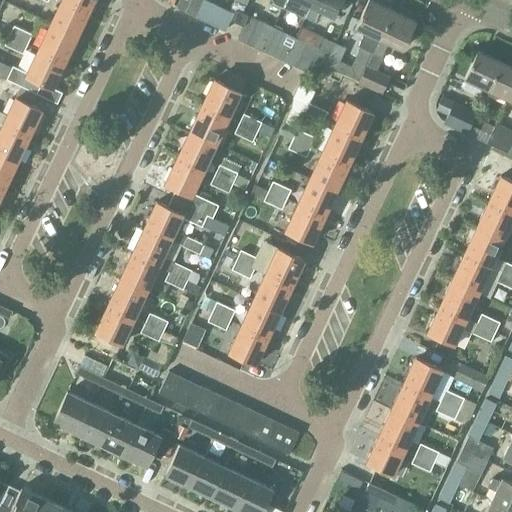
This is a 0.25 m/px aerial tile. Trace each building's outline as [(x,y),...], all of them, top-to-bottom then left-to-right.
[(69,0),(61,0),(51,23),(77,36),(89,9),(69,0)] [(93,0),(69,0),(89,9),(93,0)] [(195,17),(203,0),(180,0),(177,8),(195,17)] [(234,0),(232,7),(236,9),(242,12),(248,0),(234,0)] [(285,0),(283,6),(305,17),(313,0),(285,0)] [(313,0),(305,17),(316,22),(321,11),(334,17),(342,0),(313,0)] [(373,53),(393,10),(371,0),(369,0),(357,28),(366,32),(359,46),(373,53)] [(236,9),(232,20),(244,26),(249,15),(242,12),(236,9)] [(416,21),(393,10),(373,53),(382,57),(389,43),(403,49),(416,21)] [(249,45),(260,21),(250,16),(239,40),(249,45)] [(260,21),(249,45),(259,49),(270,26),(260,21)] [(77,36),(51,23),(38,49),(65,62),(77,36)] [(9,35),(27,44),(32,34),(14,25),(9,35)] [(281,31),(270,26),(259,49),(270,55),(280,33),(281,31)] [(270,55),(285,62),(296,38),(285,33),(281,31),(280,33),(270,55)] [(27,44),(9,35),(5,45),(23,53),(27,44)] [(319,49),(317,48),(311,61),(324,68),(335,43),(325,37),(319,49)] [(296,38),(285,62),(295,67),(306,43),(296,38)] [(306,43),(295,67),(306,72),(311,61),(317,48),(306,43)] [(324,68),(334,73),(336,70),(359,82),(363,73),(340,61),(346,48),(335,43),(324,68)] [(65,62),(38,49),(27,72),(13,66),(7,78),(37,93),(41,83),(52,88),(65,62)] [(488,89),(501,62),(479,51),(466,79),(488,89)] [(511,66),(501,62),(488,89),(511,100),(511,97),(511,66)] [(358,83),(382,94),(390,78),(366,67),(363,73),(359,82),(358,83)] [(214,80),(202,106),(228,118),(241,92),(239,91),(245,79),(230,72),(225,84),(214,80)] [(37,94),(17,85),(12,95),(16,97),(7,115),(0,111),(0,121),(3,123),(29,135),(42,109),(32,104),(37,94)] [(294,97),(292,108),(323,122),(328,113),(294,97)] [(346,100),(334,127),(360,139),(373,113),(346,100)] [(467,134),(471,125),(477,113),(461,105),(455,118),(449,115),(445,124),(467,134)] [(228,118),(202,106),(190,132),(216,144),(228,118)] [(239,124),(257,132),(266,137),(271,127),(243,114),(239,124)] [(3,123),(0,129),(0,153),(17,161),(29,135),(3,123)] [(257,132),(239,124),(234,134),(253,143),(257,132)] [(471,125),(467,134),(487,143),(498,148),(507,128),(497,124),(491,134),(471,125)] [(334,127),(322,153),(348,165),(360,139),(334,127)] [(511,130),(507,128),(498,148),(508,153),(508,154),(511,155),(511,130)] [(297,129),(293,139),(311,148),(316,138),(297,129)] [(190,132),(178,158),(204,170),(216,144),(190,132)] [(311,148),(293,139),(288,149),(306,158),(311,148)] [(17,161),(0,153),(0,184),(5,187),(17,161)] [(348,165),(322,153),(310,179),(336,191),(348,165)] [(204,170),(178,158),(165,184),(176,189),(172,199),(207,215),(213,218),(218,206),(193,194),(204,170)] [(219,165),(214,175),(233,183),(237,174),(219,165)] [(233,183),(214,175),(210,184),(228,193),(233,183)] [(511,179),(501,175),(488,201),(511,212),(511,179)] [(310,179),(298,204),(324,217),(336,191),(310,179)] [(272,182),(268,192),(286,200),(291,190),(272,182)] [(286,200),(268,192),(263,201),(282,210),(286,200)] [(186,236),(176,231),(182,217),(202,226),(207,215),(172,199),(168,207),(157,202),(145,228),(171,240),(182,246),(186,236)] [(511,212),(488,201),(476,227),(502,239),(511,218),(511,212)] [(324,217),(298,204),(285,231),(312,243),(324,217)] [(476,227),(464,253),(490,265),(502,239),(476,227)] [(145,228),(132,254),(159,267),(169,271),(173,262),(163,257),(171,240),(145,228)] [(214,250),(186,236),(182,246),(209,259),(214,250)] [(265,274),(291,287),(304,260),(278,248),(265,274)] [(241,250),(236,260),(254,269),(259,259),(241,250)] [(464,253),(452,279),(478,292),(490,265),(464,253)] [(159,267),(132,254),(120,281),(146,293),(159,267)] [(254,269),(236,260),(231,270),(250,279),(254,269)] [(173,262),(169,271),(187,280),(196,284),(199,278),(199,274),(173,262)] [(501,272),(511,276),(511,264),(506,262),(501,272)] [(187,280),(169,271),(164,281),(183,290),(187,280)] [(511,276),(501,272),(497,282),(511,288),(511,276)] [(291,287),(265,274),(253,300),(279,312),(291,287)] [(478,292),(452,279),(440,305),(466,317),(478,292)] [(138,311),(146,293),(120,281),(108,307),(134,319),(138,311)] [(253,300),(241,326),(267,338),(279,312),(253,300)] [(216,302),(212,312),(230,321),(235,311),(216,302)] [(13,312),(0,305),(0,315),(10,320),(13,312)] [(466,317),(440,305),(428,332),(454,344),(466,317)] [(134,319),(108,307),(96,332),(122,345),(134,319)] [(226,330),(230,321),(212,312),(207,321),(226,330)] [(163,332),(168,321),(149,313),(145,324),(163,332)] [(481,314),(477,324),(495,333),(500,323),(481,314)] [(163,332),(145,324),(140,333),(159,341),(163,332)] [(495,333),(477,324),(472,334),(491,342),(495,333)] [(267,338),(241,326),(229,352),(255,365),(267,338)] [(0,376),(0,377),(10,357),(0,352),(0,376)] [(94,373),(102,377),(107,366),(85,355),(76,374),(90,381),(94,373)] [(139,369),(157,378),(158,378),(164,366),(145,356),(139,369)] [(430,396),(442,369),(416,357),(403,383),(430,396)] [(498,374),(508,379),(511,370),(511,359),(506,357),(498,374)] [(489,377),(460,364),(453,378),(482,392),(489,377)] [(170,398),(180,377),(170,372),(160,393),(170,398)] [(508,379),(498,374),(489,393),(499,398),(508,379)] [(102,377),(99,385),(113,392),(117,384),(102,377)] [(180,377),(170,398),(181,403),(191,382),(180,377)] [(202,387),(191,382),(181,403),(192,408),(202,387)] [(430,396),(403,383),(391,409),(418,422),(430,396)] [(202,387),(192,408),(202,413),(212,392),(202,387)] [(127,389),(123,396),(138,404),(141,396),(127,389)] [(459,409),(464,398),(445,389),(440,400),(459,409)] [(77,433),(92,403),(68,392),(54,422),(77,433)] [(223,397),(212,392),(202,413),(213,418),(223,397)] [(234,402),(223,397),(213,418),(224,423),(234,402)] [(486,399),(477,417),(488,422),(496,404),(486,399)] [(150,400),(146,408),(160,414),(164,407),(150,400)] [(454,420),(459,409),(440,400),(435,411),(454,420)] [(234,402),(224,423),(235,428),(245,407),(234,402)] [(115,414),(92,403),(77,433),(101,444),(115,414)] [(256,412),(245,407),(235,428),(246,434),(256,412)] [(391,409),(379,435),(406,447),(418,422),(391,409)] [(267,418),(256,412),(246,434),(256,439),(267,418)] [(138,425),(115,414),(101,444),(124,455),(138,425)] [(488,422),(477,417),(468,437),(479,441),(488,422)] [(267,418),(256,439),(267,444),(277,423),(267,418)] [(203,434),(206,426),(192,419),(188,427),(203,434)] [(288,428),(277,423),(267,444),(278,449),(288,428)] [(162,436),(138,425),(124,455),(147,466),(153,455),(162,459),(174,433),(165,429),(162,436)] [(174,435),(183,439),(188,429),(179,425),(174,435)] [(299,433),(288,428),(278,449),(289,454),(299,433)] [(230,438),(216,431),(212,439),(227,446),(230,438)] [(406,447),(379,435),(367,462),(379,467),(371,483),(384,489),(389,491),(397,475),(394,474),(406,447)] [(511,438),(503,457),(511,460),(511,438)] [(253,449),(239,442),(235,450),(250,457),(253,449)] [(417,452),(435,461),(439,453),(420,444),(417,452)] [(190,486),(204,457),(180,445),(166,475),(190,486)] [(435,461),(417,452),(412,464),(430,472),(441,477),(446,468),(435,463),(435,461)] [(262,453),(258,461),(272,468),(276,460),(262,453)] [(227,468),(204,457),(190,486),(212,497),(227,468)] [(459,485),(467,466),(456,461),(448,480),(459,485)] [(227,468),(212,497),(235,508),(250,478),(227,468)] [(250,478),(235,508),(242,511),(262,511),(273,490),(250,478)] [(511,482),(502,478),(501,481),(493,478),(489,487),(496,491),(491,500),(511,509),(511,482)] [(459,485),(448,480),(439,499),(450,504),(459,485)] [(0,503),(8,486),(0,482),(0,503)] [(384,489),(371,483),(370,482),(366,491),(380,498),(384,489)] [(8,486),(0,503),(0,511),(36,511),(43,498),(21,487),(19,491),(8,486)] [(398,496),(389,491),(384,489),(380,498),(394,504),(398,496)] [(62,511),(65,508),(43,498),(36,511),(62,511)] [(511,511),(511,509),(491,500),(485,511),(511,511)]
